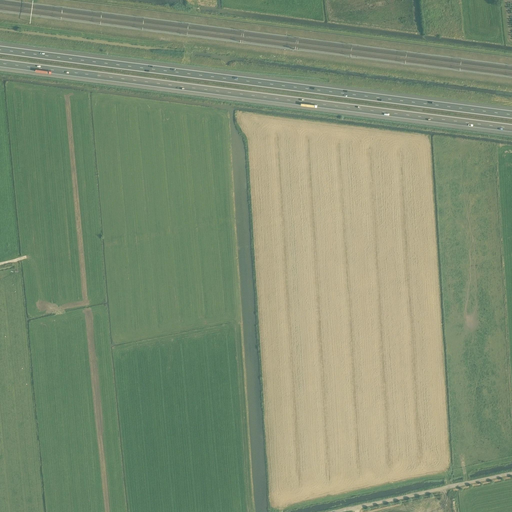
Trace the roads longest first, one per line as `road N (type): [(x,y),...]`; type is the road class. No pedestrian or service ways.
road 1 (motorway): [(0,63),(511,128)]
road 2 (motorway): [(511,114),(0,49)]
road 3 (unclassified): [(336,511),(511,472)]
